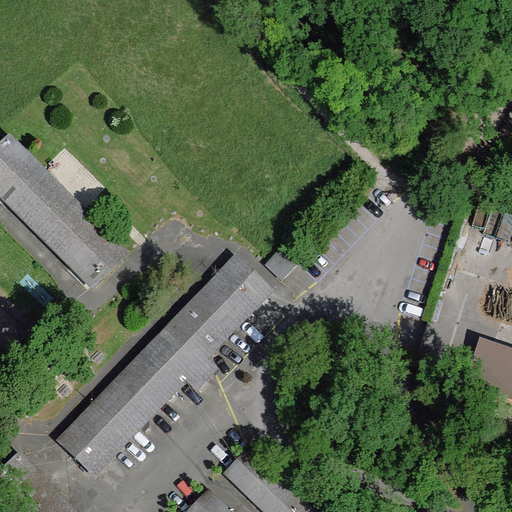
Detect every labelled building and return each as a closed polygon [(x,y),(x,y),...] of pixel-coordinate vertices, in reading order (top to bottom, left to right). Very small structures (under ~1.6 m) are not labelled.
[(127,253),(9,135),(0,144),(0,195),(92,288),(127,253)] [(281,282),(298,264),(282,248),(277,253),(265,266),(281,282)] [(274,289),(237,253),(57,440),(95,476),(274,289)] [(25,335),(0,309),(0,359),(1,360),(25,335)] [(511,352),(479,341),(465,386),(511,401),(511,352)] [(317,511),(252,449),(226,475),(264,511),(317,511)] [(75,511),(19,452),(0,470),(0,502),(9,511),(75,511)] [(233,511),(211,490),(189,511),(233,511)]
